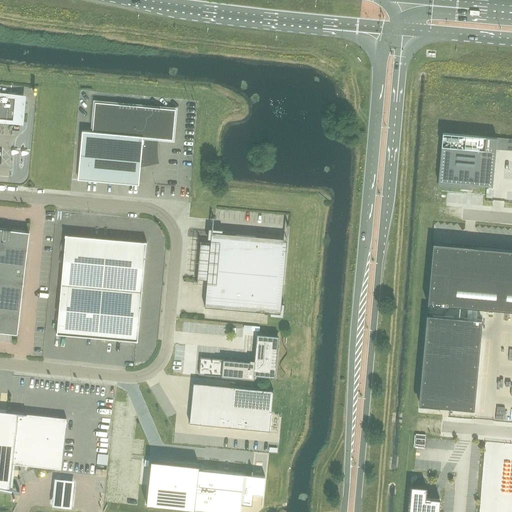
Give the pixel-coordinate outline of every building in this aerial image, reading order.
[(0,120),(20,123),(21,105),(22,96),(13,96),(14,93),(9,93),(9,95),(0,94),(0,120)] [(173,140),(175,109),(95,102),(92,131),(82,131),(78,178),(139,184),(141,162),(149,163),(154,162),(156,156),(158,139),(173,140)] [(443,133),(438,181),(439,181),(472,184),(487,186),(492,186),(495,149),(496,138),(491,137),(443,133)] [(511,139),(496,138),(495,149),(511,150),(511,139)] [(0,332),(13,334),(13,333),(17,334),(17,331),(18,331),(29,235),(29,232),(25,232),(25,231),(0,228),(0,332)] [(284,304),(281,303),(283,286),(282,286),(283,285),(271,284),(275,238),(223,233),(223,230),(208,229),(207,239),(211,240),(210,244),(201,244),(201,241),(200,240),(197,282),(197,283),(198,279),(207,280),(205,307),(212,307),(270,313),(270,316),(283,317),(284,304)] [(138,342),(147,242),(65,234),(56,334),(138,342)] [(428,298),(427,304),(504,311),(502,340),(511,341),(511,249),(473,246),(473,247),(449,245),(448,264),(432,263),(429,298),(428,298)] [(427,320),(420,404),(440,406),(440,407),(474,410),(482,319),(426,314),(426,320),(427,320)] [(200,357),(199,374),(255,380),(255,375),(274,377),(278,336),(258,334),(255,361),(250,360),(250,362),(200,357)] [(114,374),(114,365),(98,365),(98,373),(114,374)] [(274,390),(193,382),(189,423),(270,431),(274,390)] [(61,469),(66,418),(0,410),(0,487),(10,490),(13,464),(61,469)] [(424,442),(424,433),(416,433),(416,442),(424,442)] [(97,448),(98,459),(107,459),(106,448),(97,448)] [(490,484),(488,511),(511,511),(511,452),(508,452),(505,485),(490,484)] [(151,460),(146,504),(216,511),(240,511),(241,504),(252,505),(253,494),(263,495),(265,476),(251,475),(245,474),(199,469),(199,465),(151,460)] [(75,481),(55,479),(52,506),(72,508),(75,481)] [(438,511),(439,499),(430,499),(430,500),(425,500),(426,487),(411,486),(408,511),(438,511)]
